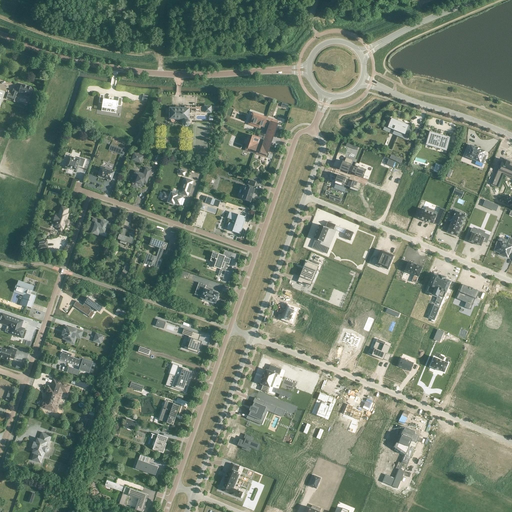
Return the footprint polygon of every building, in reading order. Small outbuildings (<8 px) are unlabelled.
[(0,106),(4,94),(5,94),(4,98),(7,100),(8,99),(11,101),(15,102),(18,94),(23,96),(23,97),(28,98),(28,96),(30,97),(33,90),(32,90),(31,89),(31,88),(23,85),(22,86),(21,86),(21,85),(20,85),(19,91),(13,89),(12,92),(12,93),(11,95),(9,94),(10,93),(6,92),(6,93),(5,93),(5,92),(0,90),(0,106)] [(118,105),(118,106),(121,106),(122,98),(119,98),(118,101),(104,99),(103,99),(104,95),(100,95),(99,102),(103,103),(102,108),(117,110),(117,105),(118,105)] [(191,113),(191,109),(191,108),(196,108),(196,112),(196,107),(205,107),(205,112),(211,112),(211,107),(205,107),(196,107),(191,107),(185,106),(185,109),(170,108),(170,109),(168,109),(167,110),(167,111),(167,113),(168,114),(170,114),(170,119),(171,119),(171,120),(171,121),(172,122),(173,123),(175,123),(176,123),(177,121),(177,120),(177,119),(184,119),(184,120),(183,121),(183,124),(185,126),(188,126),(190,124),(190,122),(189,120),(189,113),(191,113)] [(265,117),(252,112),(251,115),(254,116),(251,125),(257,127),(258,125),(262,126),(265,117)] [(272,119),(265,117),(262,126),(269,128),(267,134),(273,136),(277,124),(271,122),(272,119)] [(391,118),(387,128),(405,135),(409,125),(391,118)] [(430,131),(426,143),(447,149),(451,137),(430,131)] [(259,138),(253,136),(252,139),(249,138),(247,144),(250,145),(248,151),(257,154),(260,145),(257,144),(259,138)] [(271,143),(265,140),(263,146),(260,145),(257,154),(266,157),(271,143)] [(470,145),(466,157),(470,159),(471,159),(472,159),(474,160),(475,161),(476,161),(475,164),(482,167),(483,164),(486,156),(484,155),(485,151),(479,149),(479,148),(479,149),(478,148),(477,148),(476,148),(476,147),(476,148),(470,145)] [(68,162),(66,167),(70,168),(72,169),(76,170),(78,165),(82,167),(85,160),(80,158),(80,160),(70,156),(71,155),(66,153),(65,156),(64,157),(65,157),(64,160),(68,162)] [(403,160),(391,155),(390,158),(401,163),(403,160)] [(498,168),(491,185),(498,188),(504,172),(511,174),(511,163),(509,162),(509,161),(508,160),(507,159),(506,159),(505,159),(504,160),(503,160),(499,169),(498,168)] [(343,161),(340,169),(348,172),(349,171),(352,172),(354,167),(351,165),(351,164),(343,161)] [(354,167),(352,172),(355,173),(355,175),(363,178),(366,170),(358,166),(357,168),(354,167)] [(104,179),(104,178),(111,180),(114,172),(112,172),(113,170),(105,168),(105,169),(101,168),(98,176),(99,176),(98,177),(104,179)] [(146,183),(151,170),(146,168),(144,174),(135,171),(133,176),(136,177),(134,181),(133,183),(132,183),(132,184),(133,184),(132,186),(137,188),(138,185),(140,186),(141,184),(143,185),(144,182),(146,183)] [(338,175),(334,183),(343,186),(343,185),(347,186),(349,181),(345,179),(346,178),(338,175)] [(193,181),(185,178),(180,193),(181,194),(180,197),(177,196),(177,195),(171,193),(171,195),(166,194),(163,200),(168,201),(168,202),(170,203),(170,202),(172,203),(174,204),(174,203),(178,205),(178,204),(180,205),(183,198),(182,197),(183,194),(188,196),(193,181)] [(256,182),(250,180),(248,184),(250,185),(249,187),(246,186),(241,199),(250,202),(252,197),(252,198),(254,194),(253,194),(255,189),(253,188),(254,186),(255,187),(256,182)] [(349,181),(347,186),(350,187),(349,189),(358,192),(361,184),(353,180),(352,182),(349,181)] [(206,202),(205,202),(218,207),(218,206),(220,202),(207,197),(206,202)] [(485,200),(483,206),(490,209),(493,203),(485,200)] [(69,209),(62,206),(59,215),(56,214),(53,221),(56,222),(55,227),(59,228),(59,230),(62,231),(62,229),(63,229),(65,224),(67,224),(68,220),(67,220),(69,214),(67,213),(69,209)] [(419,218),(424,220),(427,221),(427,222),(428,222),(432,224),(433,223),(436,215),(436,214),(436,215),(433,214),(435,211),(426,207),(425,210),(423,209),(422,209),(419,218)] [(456,211),(447,232),(457,236),(465,215),(456,211)] [(244,217),(244,216),(238,215),(238,216),(232,214),(230,219),(231,219),(229,223),(231,224),(229,229),(233,230),(233,231),(239,234),(239,235),(242,226),(241,226),(244,217)] [(98,234),(99,230),(108,233),(110,225),(107,224),(108,222),(102,221),(102,223),(93,220),(90,230),(93,231),(93,233),(98,234)] [(316,239),(312,248),(327,254),(329,248),(320,244),(321,242),(323,242),(328,229),(328,228),(328,227),(334,230),(336,225),(327,222),(326,226),(326,227),(326,228),(320,225),(314,239),(316,239)] [(126,229),(123,228),(121,234),(120,234),(118,239),(121,240),(120,242),(126,244),(126,242),(132,244),(134,239),(132,239),(134,235),(129,233),(128,237),(125,236),(126,229)] [(469,241),(473,243),(476,244),(480,246),(481,246),(483,241),(486,243),(490,236),(484,233),(483,237),(476,234),(478,231),(472,228),(469,236),(471,236),(469,241)] [(347,230),(343,238),(350,241),(353,233),(347,230)] [(163,242),(152,238),(150,245),(160,248),(157,257),(147,253),(143,263),(144,263),(144,262),(154,265),(153,266),(153,267),(159,269),(162,258),(161,258),(164,249),(165,250),(167,243),(165,242),(164,244),(162,243),(163,242)] [(497,245),(494,251),(501,253),(500,254),(507,257),(511,246),(511,238),(509,238),(507,244),(498,241),(498,242),(497,242),(496,245),(497,245)] [(381,251),(376,265),(388,269),(393,256),(381,251)] [(225,262),(229,264),(231,259),(225,257),(225,256),(219,254),(213,252),(211,257),(215,259),(217,260),(214,267),(220,269),(221,269),(221,268),(223,268),(225,262)] [(305,267),(301,277),(305,279),(303,283),(310,286),(311,285),(309,284),(314,271),(315,271),(317,266),(319,267),(319,266),(306,261),(304,266),(305,267)] [(408,262),(405,271),(414,275),(412,281),(415,283),(418,276),(422,268),(408,262)] [(127,271),(123,270),(121,275),(126,277),(130,267),(128,268),(128,269),(128,270),(127,271)] [(434,274),(427,291),(433,293),(432,295),(437,297),(438,295),(444,298),(450,281),(445,279),(445,277),(440,275),(440,277),(434,274)] [(18,281),(17,285),(16,285),(13,292),(23,296),(20,305),(21,305),(22,304),(27,306),(28,302),(32,304),(35,296),(31,294),(32,291),(33,291),(34,287),(34,285),(31,284),(30,285),(18,281)] [(195,292),(195,294),(195,295),(197,295),(199,296),(200,296),(202,297),(201,298),(206,300),(210,302),(211,302),(211,301),(215,303),(219,294),(205,289),(206,285),(199,283),(197,288),(196,290),(196,289),(196,290),(195,292)] [(463,284),(457,299),(466,303),(464,307),(470,310),(475,298),(476,299),(480,291),(473,289),(473,288),(473,289),(470,287),(469,287),(463,284)] [(91,300),(88,298),(83,305),(76,301),(73,306),(85,314),(88,316),(91,311),(90,310),(92,306),(97,310),(100,312),(101,310),(103,308),(95,302),(94,303),(90,300),(91,300)] [(434,305),(428,318),(434,320),(440,307),(434,305)] [(289,306),(288,306),(289,306),(287,311),(285,314),(286,314),(284,319),(287,320),(289,321),(292,322),(293,322),(292,322),(297,309),(297,310),(297,309),(294,308),(292,307),(289,306)] [(24,329),(20,328),(22,321),(2,314),(0,319),(0,321),(11,325),(10,329),(9,332),(9,333),(13,335),(14,335),(16,336),(17,336),(21,337),(22,336),(23,334),(22,333),(24,329)] [(368,317),(363,329),(364,329),(364,330),(368,332),(368,331),(369,332),(374,320),(373,319),(369,317),(368,317)] [(71,329),(68,327),(66,331),(65,330),(63,335),(65,335),(64,339),(67,340),(67,341),(72,343),(75,334),(81,336),(83,331),(72,327),(71,329)] [(184,328),(182,334),(188,336),(187,342),(189,343),(187,349),(198,353),(201,344),(198,343),(201,334),(184,328)] [(351,334),(346,332),(342,342),(347,344),(346,345),(352,347),(352,346),(357,348),(361,338),(356,336),(356,335),(351,333),(351,334)] [(103,335),(97,333),(94,340),(101,342),(103,335)] [(124,341),(123,346),(134,350),(136,345),(124,341)] [(374,349),(372,355),(380,359),(381,358),(388,361),(391,355),(387,354),(390,347),(384,344),(383,345),(376,342),(373,348),(374,349)] [(13,359),(16,350),(10,348),(9,351),(1,348),(0,349),(0,348),(0,357),(8,360),(9,357),(13,359)] [(60,358),(61,358),(63,359),(62,360),(62,361),(81,367),(80,369),(89,372),(92,362),(89,361),(79,358),(80,358),(79,359),(71,356),(72,354),(67,352),(67,353),(67,354),(62,352),(63,353),(62,354),(61,354),(61,355),(61,356),(61,357),(61,358),(60,358)] [(434,357),(430,366),(444,372),(448,363),(434,357)] [(401,358),(398,366),(410,371),(414,363),(401,358)] [(172,370),(171,375),(176,377),(173,385),(178,387),(177,388),(183,390),(185,384),(187,379),(188,377),(184,375),(186,370),(179,367),(179,366),(173,364),(171,369),(172,370)] [(263,384),(261,390),(268,393),(270,386),(272,387),(274,382),(272,382),(275,373),(279,375),(282,369),(270,365),(268,371),(266,370),(264,374),(263,374),(262,379),(263,379),(261,384),(263,384)] [(54,379),(51,387),(48,386),(46,394),(47,394),(45,400),(44,399),(41,407),(54,411),(53,412),(56,413),(59,405),(58,405),(63,392),(67,393),(70,386),(59,382),(59,381),(54,379)] [(144,386),(131,382),(129,387),(142,392),(144,386)] [(333,398),(320,393),(317,399),(322,401),(321,403),(318,409),(329,413),(328,416),(329,416),(335,403),(333,403),(331,403),(333,398)] [(248,414),(247,419),(254,422),(256,418),(261,421),(266,410),(275,414),(278,407),(255,398),(254,402),(254,403),(253,407),(251,406),(250,410),(251,411),(249,415),(248,414)] [(180,406),(166,401),(159,420),(173,425),(175,418),(173,417),(174,414),(177,415),(180,406)] [(353,406),(348,404),(343,415),(353,420),(350,427),(356,430),(358,426),(357,425),(357,426),(356,425),(358,420),(360,420),(359,421),(360,421),(363,413),(353,408),(353,406)] [(375,416),(365,439),(373,443),(376,435),(385,439),(388,432),(389,432),(391,428),(390,428),(392,423),(387,421),(387,420),(383,418),(382,419),(375,416)] [(127,418),(125,424),(133,427),(135,421),(127,418)] [(414,432),(405,428),(405,429),(401,428),(393,448),(403,455),(394,478),(385,474),(383,480),(393,484),(398,487),(415,448),(409,445),(411,440),(417,443),(420,436),(414,433),(414,432)] [(35,453),(33,460),(41,462),(43,456),(45,456),(46,452),(47,452),(49,448),(48,447),(49,443),(48,443),(51,436),(42,433),(40,440),(38,439),(36,443),(35,443),(33,448),(35,448),(33,452),(35,453)] [(152,437),(156,439),(157,439),(155,447),(154,446),(153,449),(163,453),(167,444),(165,443),(167,438),(168,438),(164,436),(163,437),(161,437),(161,436),(151,433),(151,434),(153,434),(151,438),(152,438),(152,437)] [(241,440),(239,445),(243,447),(242,449),(249,451),(250,447),(257,450),(260,444),(251,441),(252,438),(246,435),(244,441),(241,440)] [(139,460),(137,464),(136,468),(156,475),(158,467),(139,460)] [(223,485),(221,490),(241,498),(243,493),(231,488),(236,478),(237,478),(239,474),(237,474),(238,472),(237,472),(238,471),(239,467),(236,465),(232,464),(230,469),(228,473),(227,473),(225,477),(226,478),(224,483),(225,483),(225,485),(223,485)] [(313,475),(309,486),(316,489),(321,478),(313,475)] [(280,488),(274,503),(280,506),(281,504),(284,505),(284,507),(290,510),(300,486),(293,483),(292,486),(293,487),(289,498),(284,495),(286,490),(280,488)] [(125,487),(119,504),(124,506),(129,494),(141,498),(137,510),(141,511),(142,511),(147,500),(146,499),(148,495),(125,487)]
